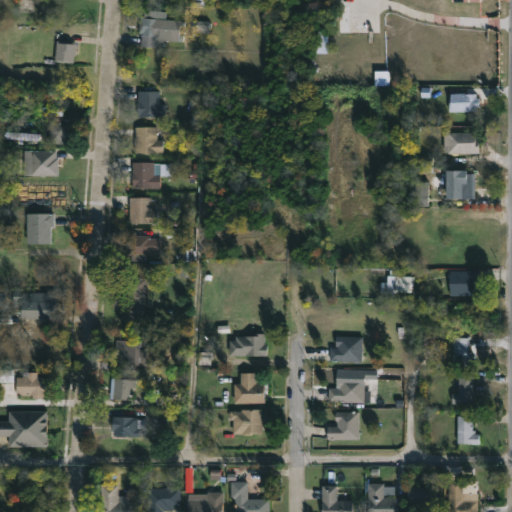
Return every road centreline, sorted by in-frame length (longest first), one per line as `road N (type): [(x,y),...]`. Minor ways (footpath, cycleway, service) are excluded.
road 1 (residential): [(115,0),(73,511)]
road 2 (residential): [(511,458),(0,459)]
road 3 (residential): [(296,341),(293,511)]
